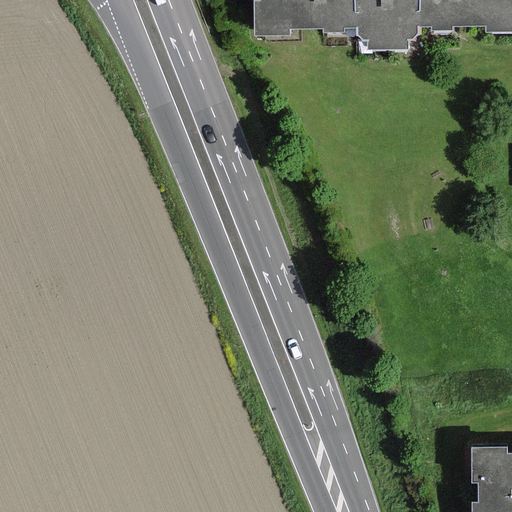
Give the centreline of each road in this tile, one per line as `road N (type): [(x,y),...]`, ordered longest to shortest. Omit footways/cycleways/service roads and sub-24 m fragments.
road 1 (primary): [(116,3),(333,511)]
road 2 (primary): [(358,511),(332,415),(168,0)]
